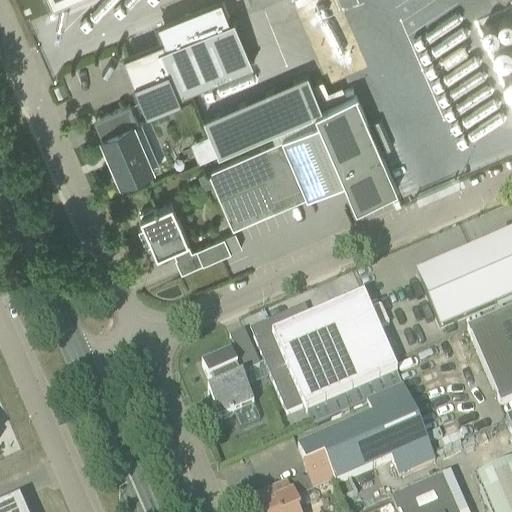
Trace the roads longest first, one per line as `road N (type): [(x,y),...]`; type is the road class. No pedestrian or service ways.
road 1 (unclassified): [(141,341),(511,181)]
road 2 (unclassified): [(141,341),(0,17)]
road 3 (tertiary): [(80,367),(0,180)]
road 4 (unclassified): [(0,325),(80,511)]
road 5 (unclassified): [(215,511),(141,341)]
road 6 (tertiary): [(143,511),(80,367)]
